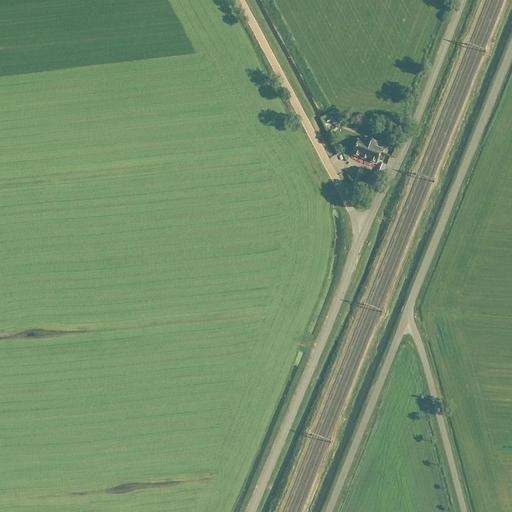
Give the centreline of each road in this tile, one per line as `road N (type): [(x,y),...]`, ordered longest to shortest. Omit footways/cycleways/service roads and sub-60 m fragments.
road 1 (unclassified): [(250,511),(360,232)]
road 2 (unclassified): [(404,321),(511,48)]
road 3 (unclassified): [(360,232),(237,0)]
road 4 (unclassified): [(360,232),(401,155),(461,0)]
road 5 (unclassified): [(328,511),(404,321)]
road 6 (unclassified): [(462,511),(416,339),(404,321)]
